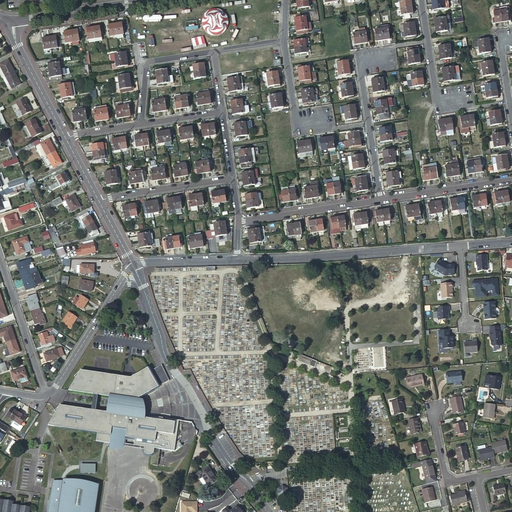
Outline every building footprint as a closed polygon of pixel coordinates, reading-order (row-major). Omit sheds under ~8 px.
[(307,0),(297,2),(297,8),(309,7),(309,4),(312,3),(311,0),(307,0)] [(443,1),(432,3),(432,11),(444,9),(443,1)] [(400,8),(401,15),(408,13),(412,13),(411,6),(400,8)] [(494,21),(494,22),(501,21),(499,10),(499,7),(493,8),(494,10),(492,11),(493,17),(494,21)] [(499,10),(501,21),(508,20),(506,9),(499,10)] [(307,15),(295,17),(296,23),(308,22),(307,15)] [(433,18),(434,25),(446,24),(452,23),(450,15),(437,17),(436,17),(435,17),(433,18)] [(308,22),(296,23),(297,30),(309,29),(309,28),(312,27),(311,21),(308,22)] [(116,35),(123,34),(122,28),(122,23),(115,24),(116,35)] [(110,36),(116,35),(115,24),(108,25),(110,36)] [(446,24),(434,25),(435,32),(447,30),(446,24)] [(374,29),(376,41),(382,40),(381,28),(380,25),(374,26),(375,29),(374,29)] [(99,26),(92,27),(94,41),(101,40),(99,26)] [(90,43),(95,43),(94,41),(92,27),(86,28),(86,29),(87,34),(87,39),(88,39),(88,41),(90,40),(90,43)] [(360,43),(367,42),(366,41),(368,40),(367,36),(366,36),(365,31),(364,31),(364,27),(358,28),(360,43)] [(381,28),(382,40),(389,39),(389,37),(390,37),(390,33),(388,33),(387,27),(381,28)] [(353,44),(360,43),(358,28),(352,29),(352,33),(351,33),(353,44)] [(403,30),(404,37),(412,36),(415,35),(414,28),(403,30)] [(77,29),(70,30),(72,42),(72,45),(78,44),(78,41),(79,41),(77,29)] [(70,30),(64,31),(65,43),(72,42),(70,30)] [(294,40),(295,47),(310,45),(311,45),(310,36),(308,34),(307,35),(307,39),(305,40),(305,39),(294,40)] [(50,48),(57,47),(55,36),(48,37),(50,48)] [(44,49),(50,48),(48,37),(42,38),(44,49)] [(478,47),(489,45),(488,38),(486,38),(483,39),(476,40),(477,41),(474,41),(475,47),(478,47)] [(438,46),(439,53),(450,51),(452,51),(451,44),(452,44),(452,42),(449,42),(450,45),(438,46)] [(295,47),(296,54),(307,52),(307,51),(311,50),(310,45),(295,47)] [(479,53),(490,52),(489,45),(478,47),(479,53)] [(419,56),(417,49),(406,51),(407,57),(419,56)] [(114,53),(115,60),(126,58),(125,51),(123,51),(120,52),(114,53)] [(439,53),(440,60),(451,58),(450,51),(439,53)] [(420,62),(419,56),(407,57),(408,64),(420,62)] [(115,60),(116,67),(127,65),(126,58),(115,60)] [(0,62),(0,66),(5,76),(14,71),(7,59),(0,62)] [(336,62),(337,68),(349,67),(348,60),(336,62)] [(492,60),(480,62),(480,63),(478,63),(478,64),(478,69),(481,69),(493,67),(492,60)] [(47,64),(48,71),(62,69),(61,63),(59,63),(58,62),(52,63),(49,64),(47,64)] [(205,70),(204,63),(202,64),(201,64),(192,65),(193,72),(205,70)] [(298,68),(299,74),(310,72),(315,72),(314,67),(313,65),(298,68)] [(337,68),(339,75),(350,74),(349,67),(337,68)] [(441,69),(442,75),(453,73),(452,67),(441,69)] [(493,67),(481,69),(478,69),(479,74),(480,75),(482,75),(482,76),(494,74),(493,67)] [(48,71),(49,78),(51,77),(61,76),(60,75),(63,74),(62,69),(48,71)] [(155,71),(156,78),(168,76),(167,69),(161,70),(157,70),(155,71)] [(267,79),(278,77),(277,71),(276,71),(275,69),(272,70),(272,72),(266,72),(266,73),(265,73),(265,72),(263,73),(264,80),(266,80),(267,79)] [(206,77),(205,70),(193,72),(191,72),(192,77),(194,76),(194,78),(206,77)] [(5,76),(8,81),(11,88),(20,83),(14,71),(5,76)] [(409,73),(410,80),(422,78),(421,71),(409,73)] [(299,74),(300,81),(311,79),(310,72),(299,74)] [(130,80),(129,73),(117,75),(118,82),(130,80)] [(229,79),(228,79),(228,86),(243,83),(242,78),(239,78),(239,77),(238,77),(238,73),(228,74),(229,79)] [(442,75),(443,82),(454,80),(453,73),(442,75)] [(157,84),(169,83),(168,76),(156,78),(157,84)] [(372,79),(373,85),(384,84),(388,83),(387,76),(372,79)] [(268,86),(280,84),(278,77),(267,79),(268,86)] [(410,80),(411,86),(423,85),(422,78),(410,80)] [(119,89),(131,87),(130,80),(118,82),(119,89)] [(340,84),(341,91),(352,89),(351,82),(340,84)] [(484,84),(485,91),(496,89),(495,82),(484,84)] [(60,85),(58,85),(59,92),(70,90),(69,83),(64,84),(60,85)] [(243,83),(228,86),(229,93),(231,92),(236,92),(244,90),(243,83)] [(373,85),(373,92),(385,90),(384,84),(373,85)] [(313,88),(301,90),(302,96),(313,95),(313,88)] [(341,91),(342,97),(353,95),(352,89),(341,91)] [(485,91),(486,98),(492,97),(496,96),(497,96),(496,89),(485,91)] [(70,90),(59,92),(60,98),(62,98),(66,98),(71,97),(71,96),(74,95),(73,90),(70,90)] [(204,104),(211,103),(211,102),(210,97),(210,93),(209,93),(208,90),(202,91),(204,104)] [(197,105),(204,104),(202,91),(196,92),(196,95),(196,96),(197,105)] [(270,95),(271,102),(282,100),(281,93),(270,95)] [(180,96),(180,94),(175,95),(175,99),(173,99),(175,109),(182,108),(180,96)] [(313,95),(302,96),(303,103),(315,102),(315,101),(318,100),(317,94),(313,95)] [(180,96),(182,108),(189,107),(187,97),(186,97),(186,95),(180,96)] [(16,102),(19,109),(22,114),(31,110),(24,98),(16,102)] [(153,112),(160,111),(158,98),(152,99),(152,102),(151,102),(153,112)] [(160,111),(166,110),(165,100),(164,100),(163,98),(158,98),(160,111)] [(242,99),(231,101),(232,108),(243,106),(242,99)] [(375,101),(376,108),(387,106),(391,106),(390,100),(386,101),(386,99),(375,101)] [(271,102),(272,109),(283,107),(282,100),(271,102)] [(121,104),(122,107),(129,106),(130,114),(131,114),(130,106),(131,105),(130,101),(121,102),(121,104)] [(343,106),(344,113),(356,111),(355,104),(343,106)] [(105,105),(94,107),(94,110),(93,110),(95,121),(101,120),(108,119),(106,108),(105,105)] [(243,106),(232,108),(233,115),(249,112),(248,105),(243,106)] [(82,106),(77,107),(78,110),(79,121),(86,120),(84,109),(82,109),(82,106)] [(123,117),(130,116),(130,114),(129,106),(122,107),(123,117)] [(376,108),(377,115),(388,113),(387,106),(376,108)] [(115,108),(117,118),(123,117),(122,107),(116,108),(115,108)] [(73,122),(79,121),(78,110),(71,111),(72,116),(72,120),(73,122)] [(501,117),(500,110),(488,111),(489,118),(501,117)] [(344,113),(345,120),(357,118),(356,111),(344,113)] [(468,126),(475,125),(473,113),(466,115),(468,126)] [(461,127),(468,126),(466,115),(460,116),(461,127)] [(446,129),(452,128),(453,128),(452,120),(453,120),(453,118),(452,119),(451,117),(444,118),(446,129)] [(487,119),(488,125),(490,124),(490,125),(502,124),(501,117),(489,118),(487,119)] [(34,118),(25,123),(31,135),(41,130),(34,118)] [(440,130),(446,129),(444,118),(438,119),(440,130)] [(250,128),(248,121),(234,123),(235,130),(250,128)] [(210,138),(217,137),(214,123),(207,124),(210,138)] [(203,139),(210,138),(207,124),(201,125),(203,139)] [(187,142),(194,140),(192,126),(185,127),(187,142)] [(182,142),(187,142),(185,127),(179,128),(179,130),(179,135),(180,140),(181,140),(182,142)] [(390,127),(379,129),(380,136),(391,134),(395,133),(394,127),(390,128),(390,127)] [(251,135),(250,128),(235,130),(236,137),(251,135)] [(170,130),(163,131),(164,142),(165,145),(171,144),(170,141),(172,141),(170,130)] [(163,131),(156,132),(158,143),(164,142),(163,131)] [(348,133),(349,140),(360,138),(359,132),(348,133)] [(492,134),(493,141),(504,139),(503,132),(492,134)] [(142,146),(149,145),(149,140),(148,135),(148,133),(140,134),(142,146)] [(136,147),(142,146),(140,134),(134,135),(136,147)] [(391,134),(380,136),(381,142),(392,141),(391,134)] [(328,149),(334,148),(332,136),(326,137),(328,149)] [(125,137),(118,138),(120,149),(127,148),(125,137)] [(321,150),(328,149),(326,137),(319,139),(321,150)] [(118,138),(112,139),(112,141),(113,145),(113,150),(120,149),(118,138)] [(349,140),(350,147),(361,145),(360,138),(349,140)] [(41,144),(47,155),(55,150),(49,139),(40,143),(41,144)] [(493,141),(494,148),(505,146),(504,139),(493,141)] [(305,152),(312,151),(310,140),(304,141),(305,152)] [(299,153),(305,152),(304,141),(297,142),(299,153)] [(34,146),(32,142),(15,152),(16,155),(34,146)] [(91,145),(92,151),(104,150),(103,143),(91,145)] [(43,157),(47,155),(41,144),(37,147),(43,157)] [(15,152),(12,145),(8,146),(12,159),(6,161),(8,165),(19,162),(16,155),(15,152)] [(238,150),(239,158),(253,155),(254,155),(253,148),(238,150)] [(92,151),(94,158),(95,158),(95,159),(102,158),(101,157),(105,156),(104,155),(107,155),(106,149),(104,150),(92,151)] [(382,151),(383,158),(395,156),(400,155),(399,149),(394,150),(394,149),(382,151)] [(47,155),(53,166),(53,167),(61,162),(55,150),(47,155)] [(349,157),(350,163),(363,161),(362,154),(351,156),(351,157),(349,157)] [(50,168),(53,166),(47,155),(43,157),(50,168)] [(239,158),(240,164),(245,164),(254,162),(253,155),(239,158)] [(495,157),(496,163),(508,161),(507,155),(495,157)] [(383,158),(384,164),(395,163),(395,156),(383,158)] [(475,173),(482,172),(482,170),(481,165),(480,160),(479,158),(473,159),(475,173)] [(468,174),(475,173),(473,159),(466,160),(468,174)] [(197,174),(203,173),(202,161),(201,160),(196,161),(196,162),(195,162),(196,168),(197,174)] [(203,173),(210,172),(209,160),(208,160),(202,161),(203,173)] [(350,163),(351,169),(353,169),(353,170),(365,169),(363,161),(350,163)] [(496,163),(497,170),(509,168),(508,161),(496,163)] [(181,176),(188,175),(186,164),(179,165),(181,176)] [(453,176),(460,175),(458,164),(451,165),(453,176)] [(152,181),(159,180),(157,168),(157,165),(150,166),(152,181)] [(174,177),(181,176),(179,165),(173,166),(174,177)] [(422,166),(424,180),(431,179),(429,168),(429,165),(422,166)] [(159,180),(166,179),(166,177),(167,177),(167,174),(165,174),(164,167),(157,168),(159,180)] [(437,178),(436,167),(429,168),(431,179),(437,178)] [(136,183),(143,182),(142,171),(140,171),(140,169),(134,170),(136,183)] [(242,173),(243,180),(254,178),(258,177),(256,169),(253,170),(253,171),(242,173)] [(117,176),(116,170),(104,172),(105,178),(117,176)] [(130,184),(136,183),(134,170),(128,171),(129,173),(128,173),(130,184)] [(64,172),(56,176),(60,184),(68,180),(64,172)] [(386,174),(387,180),(398,179),(401,178),(400,172),(397,173),(397,172),(386,174)] [(35,181),(33,178),(36,176),(34,173),(26,178),(28,182),(28,183),(29,184),(35,181)] [(118,184),(117,176),(105,178),(106,185),(118,184)] [(354,178),(355,185),(355,184),(367,183),(366,176),(354,178)] [(332,179),(334,195),(341,193),(341,192),(342,192),(341,185),(340,185),(339,182),(340,182),(339,177),(332,178),(332,179)] [(243,180),(244,186),(255,185),(254,178),(243,180)] [(326,184),(328,196),(334,195),(332,179),(324,181),(325,185),(326,184)] [(398,179),(387,180),(388,187),(399,185),(398,179)] [(14,186),(13,186),(14,190),(15,193),(18,191),(17,189),(25,186),(24,183),(23,183),(14,186)] [(310,184),(312,198),(320,197),(320,193),(318,193),(317,186),(316,186),(316,183),(310,184)] [(368,190),(367,183),(355,184),(357,191),(368,190)] [(310,184),(304,185),(304,188),(305,199),(312,198),(310,184)] [(294,186),(288,187),(288,190),(290,201),(297,200),(294,186)] [(220,202),(226,201),(225,190),(218,191),(220,202)] [(283,202),(290,201),(288,190),(282,191),(281,191),(283,199),(283,202)] [(503,205),(510,204),(508,190),(501,191),(503,205)] [(213,203),(220,202),(218,191),(211,192),(213,203)] [(497,206),(503,205),(501,191),(495,192),(497,206)] [(202,193),(195,194),(197,206),(204,204),(202,193)] [(256,193),(245,195),(246,202),(257,200),(256,193)] [(74,194),(64,199),(65,201),(64,203),(67,207),(70,205),(72,210),(80,206),(74,194)] [(192,209),(197,208),(197,206),(195,194),(189,195),(189,197),(190,202),(190,207),(192,207),(192,209)] [(480,206),(487,205),(486,194),(479,195),(480,206)] [(60,196),(45,204),(48,208),(54,204),(55,206),(63,202),(60,196)] [(175,213),(182,211),(180,197),(173,198),(175,213)] [(458,210),(465,208),(464,197),(457,198),(458,210)] [(169,214),(175,213),(173,198),(167,199),(167,201),(166,201),(166,204),(167,204),(169,214)] [(452,211),(458,210),(457,198),(450,199),(452,211)] [(262,199),(261,200),(257,200),(246,202),(247,208),(258,207),(259,208),(263,207),(262,199)] [(153,213),(159,212),(158,205),(158,202),(158,200),(151,201),(153,213)] [(146,214),(153,213),(151,201),(144,202),(145,204),(146,214)] [(441,201),(434,202),(436,213),(436,216),(443,215),(442,212),(443,212),(441,201)] [(31,208),(29,203),(18,207),(20,212),(31,208)] [(130,216),(137,215),(135,204),(128,205),(130,216)] [(415,220),(422,219),(419,204),(412,205),(415,220)] [(123,217),(130,216),(128,205),(122,206),(123,217)] [(408,221),(415,220),(412,205),(406,206),(408,221)] [(384,225),(390,224),(390,220),(391,220),(390,215),(389,210),(389,209),(382,210),(384,225)] [(378,226),(384,225),(382,210),(375,211),(375,212),(376,217),(377,222),(378,222),(378,226)] [(82,219),(86,226),(93,222),(94,222),(88,211),(78,216),(81,220),(82,219)] [(362,228),(368,227),(367,224),(369,223),(368,219),(367,214),(367,212),(360,213),(362,228)] [(16,213),(5,216),(9,229),(23,224),(21,219),(16,221),(15,218),(18,217),(18,216),(17,213),(16,213)] [(355,229),(362,228),(360,213),(353,214),(353,217),(352,217),(352,223),(354,222),(355,229)] [(344,216),(337,217),(339,228),(345,227),(346,227),(344,216)] [(337,217),(331,218),(331,219),(332,229),(339,228),(337,217)] [(317,231),(324,230),(322,219),(315,220),(317,231)] [(339,231),(339,228),(332,229),(331,219),(329,220),(331,233),(340,232),(339,231)] [(310,232),(317,231),(315,220),(309,221),(310,232)] [(225,228),(225,221),(214,222),(214,223),(210,224),(210,230),(211,230),(225,228)] [(86,226),(91,237),(99,232),(94,222),(93,222),(86,226)] [(295,235),(302,234),(300,222),(293,224),(295,235)] [(52,223),(46,225),(52,238),(56,237),(54,231),(56,231),(52,223)] [(288,236),(295,235),(293,224),(286,225),(288,236)] [(249,237),(264,234),(263,226),(248,229),(249,237)] [(226,235),(225,228),(211,230),(212,236),(226,235)] [(137,234),(138,241),(152,239),(152,233),(149,234),(149,232),(140,234),(138,234),(137,234)] [(188,237),(190,248),(196,247),(195,236),(194,233),(189,234),(189,237),(188,237)] [(265,234),(264,234),(249,237),(250,244),(251,244),(256,243),(266,241),(265,234)] [(13,240),(17,253),(32,248),(27,235),(13,240)] [(195,236),(196,247),(203,246),(203,245),(202,239),(202,235),(195,236)] [(174,248),(181,247),(179,236),(172,237),(174,248)] [(167,249),(174,248),(172,237),(166,238),(167,249)] [(138,241),(139,248),(141,248),(145,247),(151,246),(151,245),(153,245),(152,239),(138,241)] [(97,251),(94,241),(84,244),(81,245),(83,250),(84,254),(85,255),(97,251)] [(63,246),(56,248),(59,255),(65,253),(63,246)] [(487,254),(476,255),(477,264),(478,270),(488,269),(487,254)] [(17,262),(22,276),(32,272),(39,270),(38,265),(31,268),(30,266),(32,265),(30,261),(33,260),(32,257),(17,262)] [(445,275),(454,274),(454,264),(447,264),(445,263),(443,262),(439,259),(434,267),(435,268),(445,275)] [(96,264),(82,262),(81,270),(95,273),(96,264)] [(22,276),(27,289),(36,286),(34,278),(32,272),(22,276)] [(93,281),(80,279),(79,289),(92,291),(93,281)] [(499,295),(497,279),(494,279),(490,279),(475,280),(473,280),(472,282),(472,285),(474,286),(475,286),(476,297),(487,296),(486,290),(493,290),(493,295),(499,295)] [(446,297),(452,297),(452,287),(453,287),(453,283),(441,284),(441,291),(442,298),(446,297)] [(27,297),(31,310),(41,307),(39,300),(37,293),(27,297)] [(88,299),(81,295),(77,300),(75,299),(72,303),(82,309),(88,299)] [(484,303),(485,319),(496,318),(495,302),(484,303)] [(439,319),(448,319),(448,311),(449,310),(449,306),(438,307),(439,311),(437,311),(438,318),(439,319)] [(31,310),(35,323),(40,322),(45,320),(43,313),(41,307),(31,310)] [(76,317),(68,312),(62,322),(68,326),(67,327),(70,329),(72,326),(71,325),(76,317)] [(11,326),(2,329),(6,341),(15,338),(11,326)] [(493,346),(501,345),(500,331),(499,326),(490,327),(491,332),(490,332),(490,337),(491,337),(491,344),(493,346)] [(449,330),(439,331),(440,343),(442,343),(443,349),(453,348),(452,337),(449,337),(449,330)] [(47,331),(39,334),(43,345),(51,342),(49,337),(47,331)] [(6,341),(9,348),(5,350),(7,356),(20,351),(15,338),(6,341)] [(464,343),(465,353),(477,352),(476,339),(472,340),(472,342),(464,343)] [(57,348),(44,352),(46,361),(59,356),(59,355),(64,354),(61,346),(57,348)] [(312,359),(299,354),(297,360),(309,365),(312,359)] [(161,365),(154,369),(162,384),(163,383),(169,380),(161,365)] [(131,406),(131,401),(135,399),(137,398),(151,390),(159,386),(149,366),(130,375),(80,368),(69,389),(94,392),(98,393),(109,394),(114,395),(116,395),(116,396),(115,410),(114,411),(112,410),(107,410),(96,408),(92,408),(61,404),(49,424),(98,432),(97,440),(110,442),(113,427),(117,427),(117,426),(121,426),(124,426),(123,428),(127,429),(128,429),(127,432),(126,439),(135,440),(135,444),(139,445),(145,446),(145,451),(146,453),(149,454),(152,454),(154,452),(155,447),(160,448),(170,450),(171,445),(176,446),(179,420),(170,419),(166,418),(166,420),(161,419),(146,417),(138,416),(129,414),(131,406)] [(26,369),(13,373),(16,382),(21,381),(29,378),(26,369)] [(415,383),(415,385),(424,383),(422,372),(406,376),(408,385),(415,383)] [(460,381),(459,372),(450,373),(450,372),(444,373),(445,383),(451,382),(451,381),(460,381)] [(499,389),(501,376),(491,375),(490,383),(490,387),(499,389)] [(463,409),(459,394),(459,395),(452,396),(450,397),(453,412),(463,409)] [(115,410),(116,396),(109,395),(108,400),(107,409),(115,410)] [(402,403),(403,403),(402,396),(392,398),(395,411),(403,409),(402,403)] [(144,400),(144,399),(137,398),(135,399),(136,400),(136,401),(137,402),(137,403),(137,404),(138,405),(138,406),(138,407),(138,408),(138,409),(138,410),(139,411),(138,413),(138,414),(138,416),(146,417),(146,414),(146,413),(146,412),(146,411),(146,410),(146,408),(146,407),(146,406),(145,404),(145,403),(144,401),(144,400)] [(135,399),(131,401),(131,406),(129,414),(138,416),(138,414),(138,413),(139,411),(138,410),(138,409),(138,408),(138,407),(138,406),(138,405),(137,404),(137,403),(137,402),(136,401),(136,400),(135,399)] [(494,411),(495,403),(485,401),(483,415),(492,416),(493,410),(494,411)] [(7,416),(14,420),(19,412),(13,408),(7,416)] [(23,426),(21,425),(26,417),(19,412),(14,420),(12,424),(20,430),(23,426)] [(417,415),(408,417),(411,432),(420,430),(418,421),(417,415)] [(0,427),(6,431),(9,426),(0,421),(0,427)] [(465,432),(462,421),(453,423),(455,434),(465,432)] [(117,427),(113,427),(110,449),(111,449),(112,449),(113,449),(114,449),(115,449),(116,449),(117,449),(118,449),(119,449),(120,449),(121,448),(122,448),(123,448),(124,448),(127,429),(123,428),(124,426),(121,426),(117,426),(117,427)] [(505,438),(491,441),(492,445),(494,451),(508,448),(505,438)] [(427,447),(425,439),(414,441),(417,454),(429,452),(428,447),(427,447)] [(466,451),(467,451),(466,444),(456,446),(458,458),(467,456),(466,451)] [(480,458),(494,455),(494,451),(492,445),(478,448),(480,458)] [(432,461),(422,463),(425,477),(435,475),(432,460),(432,461)] [(97,461),(73,461),(73,478),(97,478),(97,461)] [(209,486),(217,481),(208,467),(196,475),(200,480),(203,478),(207,484),(209,486)] [(49,511),(92,511),(96,484),(66,480),(66,482),(55,480),(52,499),(49,511)] [(495,493),(505,491),(503,482),(493,484),(495,493)] [(435,498),(431,484),(429,485),(423,486),(421,487),(425,500),(435,498)] [(283,486),(278,489),(279,495),(284,497),(289,494),(288,488),(283,486)] [(465,489),(457,491),(450,493),(452,502),(467,499),(465,489)] [(5,500),(2,511),(11,511),(13,504),(13,501),(10,501),(8,501),(8,500),(5,500)] [(181,511),(196,511),(197,503),(181,503),(181,511)]
